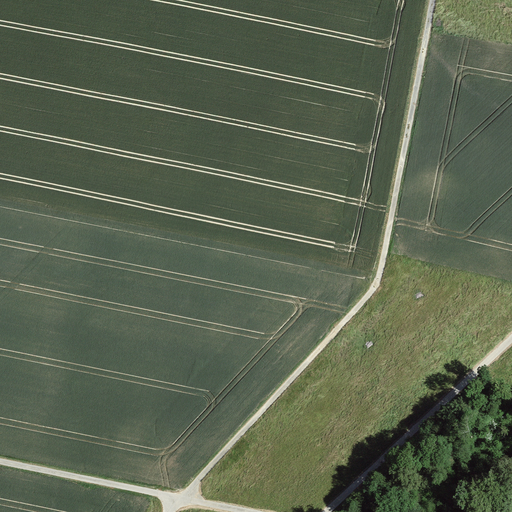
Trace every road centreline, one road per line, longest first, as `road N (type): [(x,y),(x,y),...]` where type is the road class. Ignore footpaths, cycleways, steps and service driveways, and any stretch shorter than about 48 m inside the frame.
road 1 (track): [(171,511),(378,278),(433,0)]
road 2 (track): [(324,511),(511,337)]
road 3 (track): [(243,511),(0,461)]
